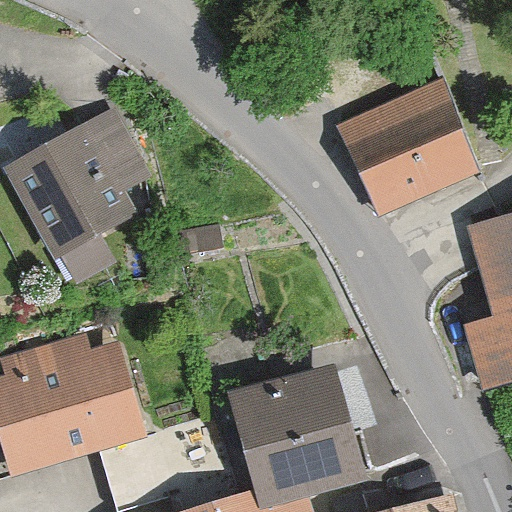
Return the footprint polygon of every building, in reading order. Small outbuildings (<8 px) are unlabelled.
[(440,84),(335,131),(379,230),(485,183),(440,84)] [(94,138),(14,182),(62,271),(143,227),(94,138)] [(467,336),(485,402),(511,395),(511,224),(505,226),(471,235),(496,328),(467,336)] [(219,230),(178,236),(182,257),(223,250),(219,230)] [(3,367),(10,387),(0,390),(0,433),(16,485),(151,444),(123,353),(94,362),(88,341),(3,367)] [(267,511),(314,497),(370,480),(338,376),(235,407),(267,511)] [(210,511),(240,511),(217,435),(105,469),(118,511),(149,511),(205,495),(210,511)] [(318,511),(314,497),(267,511),(264,511),(318,511)]
